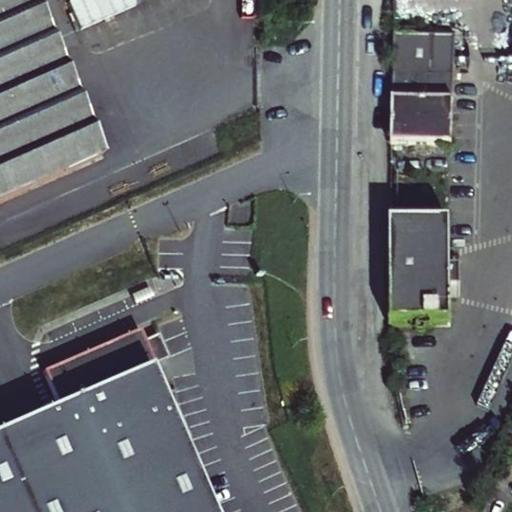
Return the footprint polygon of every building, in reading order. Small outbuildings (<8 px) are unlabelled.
[(0,0),(0,201),(7,198),(107,156),(39,5),(36,0),(0,0)] [(63,0),(75,33),(168,0),(175,19),(206,8),(203,0),(63,0)] [(393,37),(391,148),(451,149),(455,38),(393,37)] [(387,273),(386,330),(446,330),(449,228),(388,227),(387,273)] [(61,407),(0,433),(0,511),(208,511),(165,413),(170,407),(155,366),(167,358),(158,339),(145,343),(139,332),(45,371),(61,407)]
